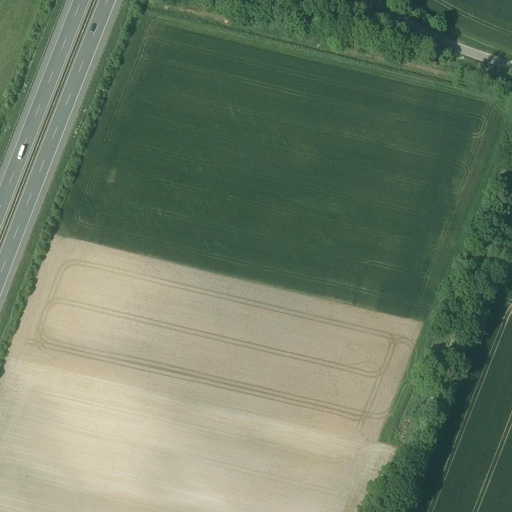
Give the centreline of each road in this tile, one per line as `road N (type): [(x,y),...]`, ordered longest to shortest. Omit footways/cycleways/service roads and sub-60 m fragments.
road 1 (unclassified): [(511,203),(390,511)]
road 2 (motorway): [(0,293),(113,0)]
road 3 (motorway): [(77,0),(0,199)]
road 4 (unclassified): [(372,0),(411,28),(511,63)]
